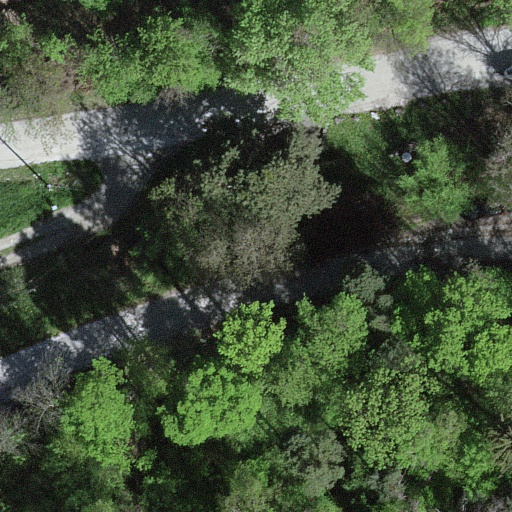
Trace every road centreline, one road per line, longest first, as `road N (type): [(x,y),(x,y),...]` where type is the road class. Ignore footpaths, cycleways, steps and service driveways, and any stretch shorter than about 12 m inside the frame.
road 1 (unclassified): [(511,243),(331,274),(148,322),(0,381)]
road 2 (unclassified): [(0,145),(296,101),(511,57)]
